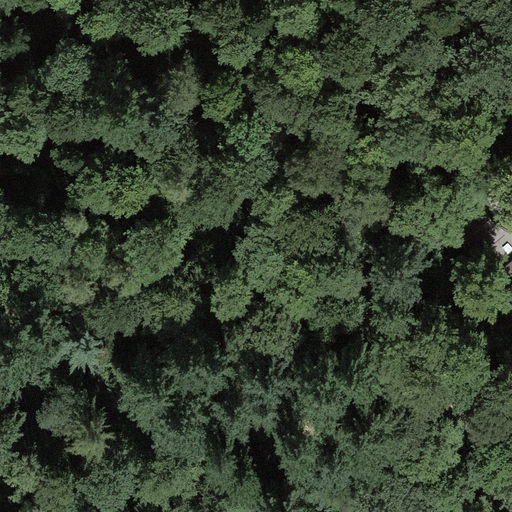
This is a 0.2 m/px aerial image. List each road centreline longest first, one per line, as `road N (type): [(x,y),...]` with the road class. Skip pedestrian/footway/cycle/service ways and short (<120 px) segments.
road 1 (track): [(511,498),(451,387),(289,270),(266,227),(263,194),(272,142),(289,108),(318,79),(359,61),(420,60),(511,91)]
road 2 (track): [(330,511),(294,482),(174,414),(79,305),(60,248),(51,100),(86,0)]
